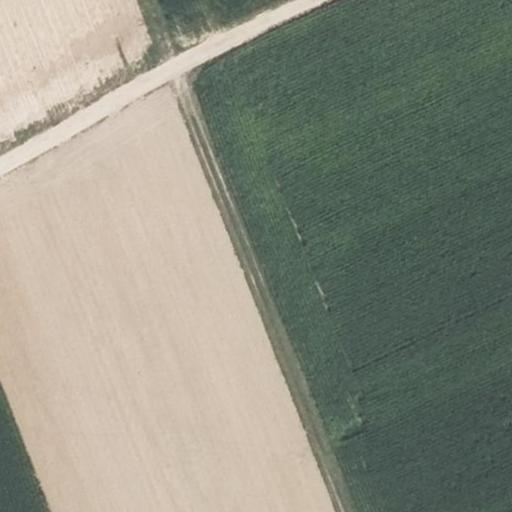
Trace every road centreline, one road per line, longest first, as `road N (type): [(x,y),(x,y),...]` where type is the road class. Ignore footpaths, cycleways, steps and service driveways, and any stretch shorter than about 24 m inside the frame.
road 1 (track): [(345,511),(147,0)]
road 2 (track): [(0,171),(174,71),(326,0)]
